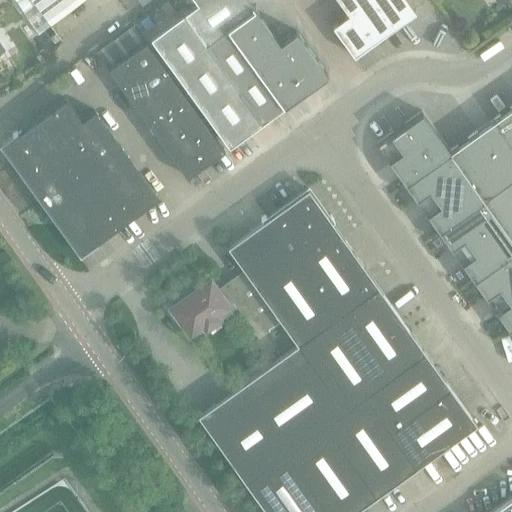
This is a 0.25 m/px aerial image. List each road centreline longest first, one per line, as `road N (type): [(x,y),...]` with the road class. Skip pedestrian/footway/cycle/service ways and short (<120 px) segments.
road 1 (unclassified): [(511,403),(315,127)]
road 2 (unclassified): [(71,310),(315,127)]
road 3 (unclassified): [(315,127),(398,66),(463,70),(511,34)]
road 4 (tertiary): [(217,511),(94,341)]
road 5 (unknown): [(0,110),(80,45),(106,7)]
road 6 (tertiary): [(71,310),(0,208)]
